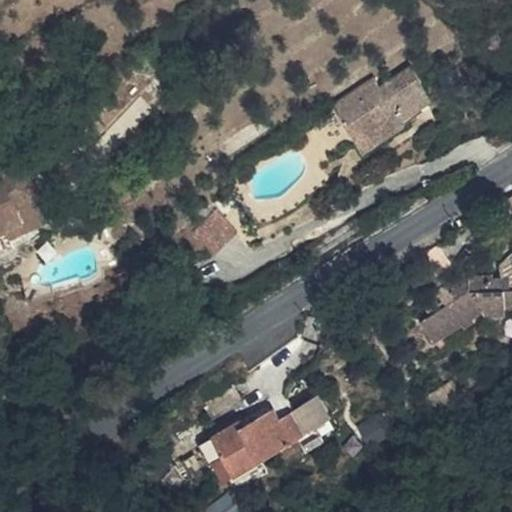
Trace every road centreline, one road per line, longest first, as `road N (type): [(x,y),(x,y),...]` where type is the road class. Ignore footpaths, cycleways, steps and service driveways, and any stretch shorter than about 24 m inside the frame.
road 1 (unclassified): [(19,511),(83,442),(192,361),(511,163)]
road 2 (unknown): [(511,160),(489,145),(470,146),(238,262),(155,267),(114,242)]
road 3 (unknown): [(128,408),(0,383)]
